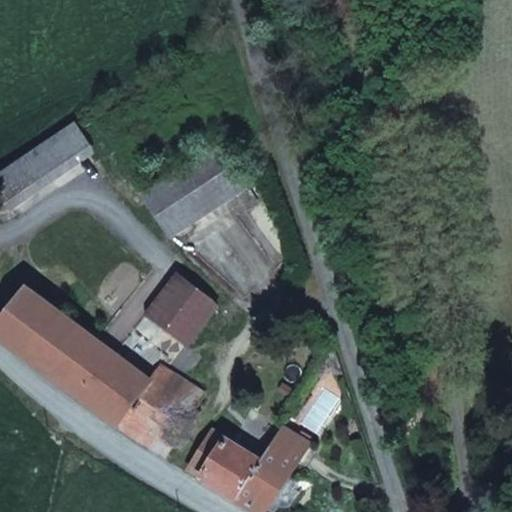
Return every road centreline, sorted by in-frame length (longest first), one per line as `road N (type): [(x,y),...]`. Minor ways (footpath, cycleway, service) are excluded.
road 1 (residential): [(244,0),(400,511)]
road 2 (unclassified): [(0,351),(70,423),(221,511)]
